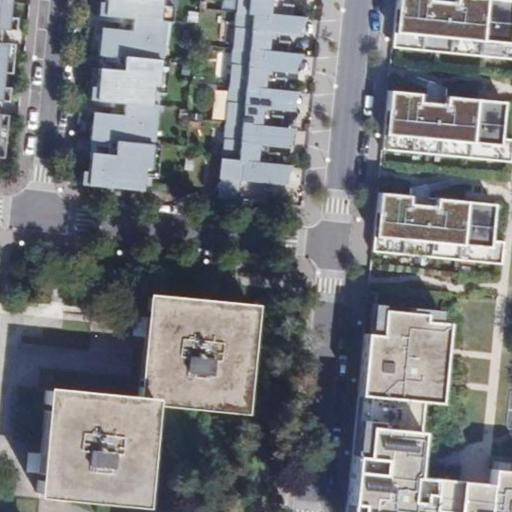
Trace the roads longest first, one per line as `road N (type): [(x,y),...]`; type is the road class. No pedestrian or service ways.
road 1 (residential): [(334,246),(40,224)]
road 2 (residential): [(334,246),(308,511)]
road 3 (residential): [(358,0),(334,246)]
road 4 (residential): [(63,0),(40,224)]
